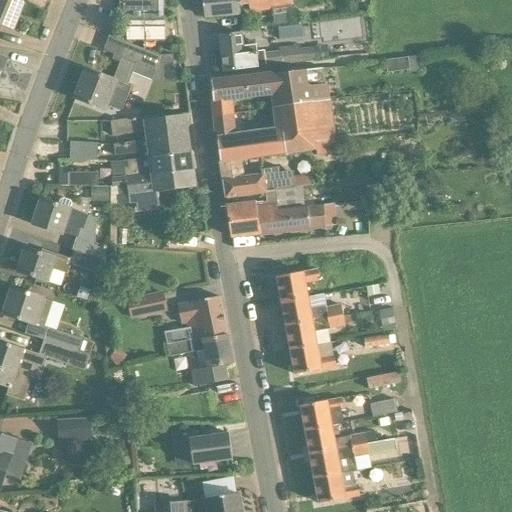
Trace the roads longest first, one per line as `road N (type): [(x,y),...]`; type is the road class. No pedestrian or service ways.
road 1 (tertiary): [(273,511),(186,0)]
road 2 (tertiary): [(74,0),(0,206)]
